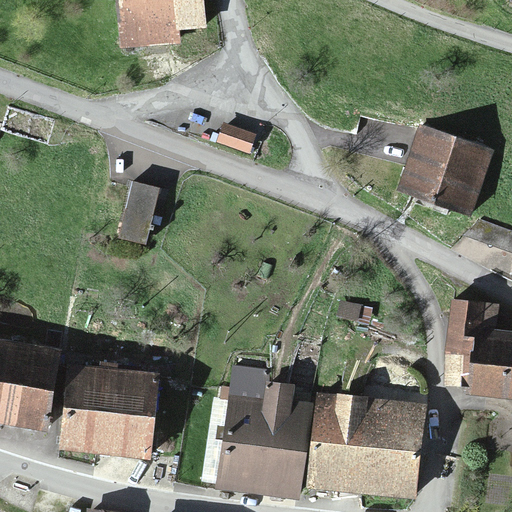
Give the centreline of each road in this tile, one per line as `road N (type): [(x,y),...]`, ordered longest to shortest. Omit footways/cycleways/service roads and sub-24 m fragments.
road 1 (residential): [(110,121),(337,209)]
road 2 (unclassified): [(0,464),(217,511)]
road 3 (residential): [(337,209),(511,296)]
road 4 (residential): [(337,209),(247,77)]
road 5 (residential): [(247,77),(110,121)]
road 6 (residential): [(511,46),(382,0)]
